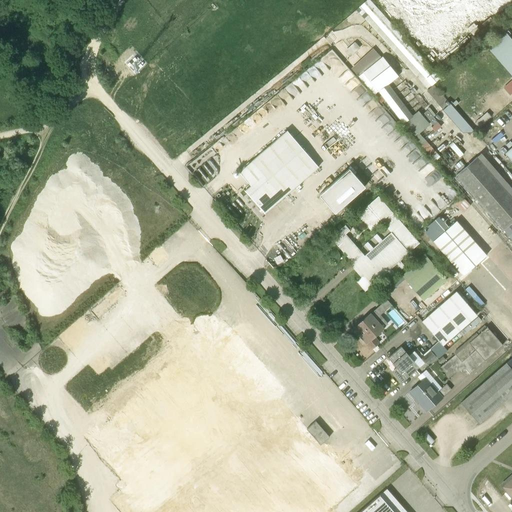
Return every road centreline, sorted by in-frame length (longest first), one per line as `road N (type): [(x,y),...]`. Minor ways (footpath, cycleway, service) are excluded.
road 1 (unclassified): [(447,489),(173,171)]
road 2 (unknown): [(329,172),(362,142),(363,124),(332,90),(318,89),(284,110),(296,132)]
road 3 (track): [(46,129),(92,83),(90,56),(118,0)]
road 4 (unclassified): [(173,171),(285,79)]
